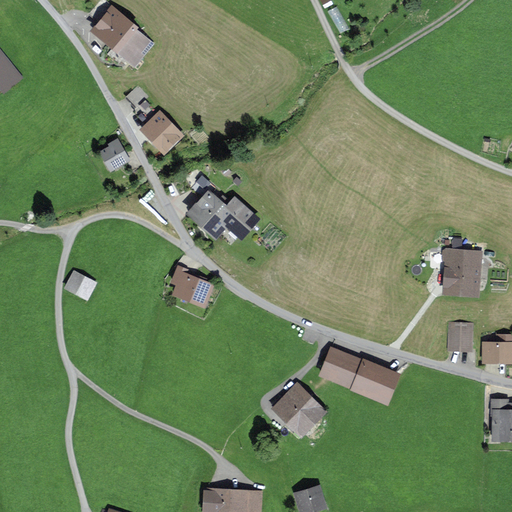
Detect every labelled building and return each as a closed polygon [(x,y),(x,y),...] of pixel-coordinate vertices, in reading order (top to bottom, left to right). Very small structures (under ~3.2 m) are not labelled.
[(111,7),(91,32),(134,67),(155,42),(111,7)] [(0,51),(0,87),(4,92),(22,78),(0,51)] [(137,88),(127,98),(136,107),(146,97),(137,88)] [(157,111),(139,130),(164,155),(183,136),(157,111)] [(117,141),(98,152),(110,172),(129,162),(117,141)] [(208,192),(187,215),(216,241),(227,228),(242,242),(261,221),(233,197),(225,207),(208,192)] [(481,251),(445,251),(445,296),(480,297),(481,251)] [(188,270),(177,266),(170,285),(176,287),(172,296),(205,308),(214,285),(186,275),(188,270)] [(73,271),(65,289),(88,300),(96,282),(73,271)] [(471,324),(448,324),(448,351),(471,351),(471,324)] [(498,342),(483,342),(483,364),(511,364),(511,336),(498,337),(498,342)] [(331,349),(319,379),(390,406),(401,376),(331,349)] [(298,385),(274,410),(304,438),(327,414),(298,385)] [(511,401),(493,402),(493,443),(511,442),(511,401)] [(328,511),(320,487),(295,496),(300,511),(328,511)] [(261,511),(262,492),(206,489),(204,511),(261,511)]
